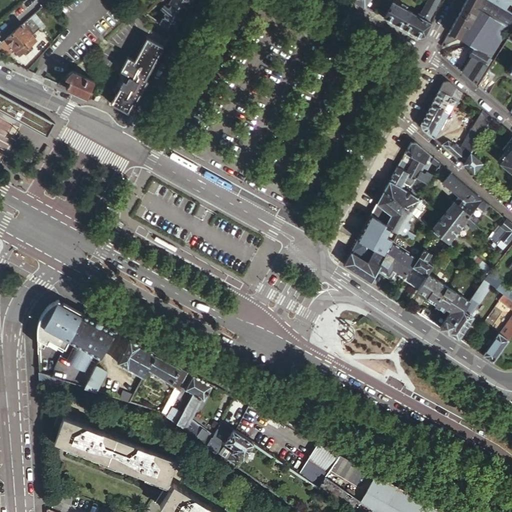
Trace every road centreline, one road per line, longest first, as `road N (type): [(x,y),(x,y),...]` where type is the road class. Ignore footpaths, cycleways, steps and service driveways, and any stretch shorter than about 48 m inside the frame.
road 1 (primary): [(272,377),(500,505)]
road 2 (primary): [(511,474),(286,349)]
road 3 (primary): [(58,258),(252,366)]
road 4 (unclassified): [(129,145),(311,250)]
road 5 (primary): [(248,327),(72,230)]
road 6 (tertiary): [(1,323),(16,511)]
road 7 (residential): [(208,0),(129,145)]
road 8 (tertiary): [(511,385),(373,299)]
road 9 (residential): [(388,112),(511,214)]
road 10 (residential): [(311,250),(388,112)]
